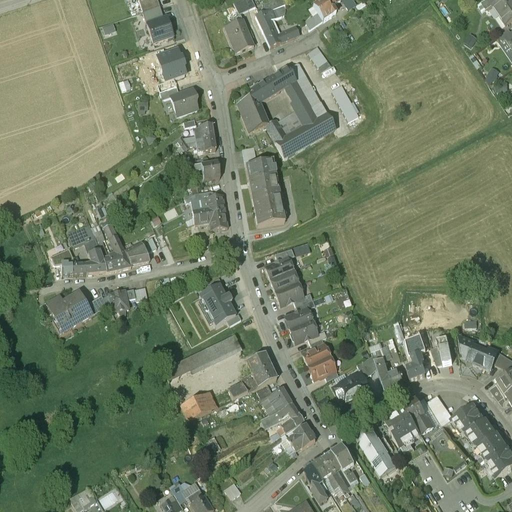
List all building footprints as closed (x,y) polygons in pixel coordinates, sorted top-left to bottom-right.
[(155,0),(141,0),(137,1),(142,15),(159,9),(155,0)] [(249,0),(243,0),(243,1),(248,12),(254,9),(249,0)] [(326,0),(325,1),(330,10),(339,4),(338,2),(340,0),(326,0)] [(345,0),(342,2),(348,12),(355,7),(350,0),(345,0)] [(494,5),(500,1),(499,0),(487,0),(480,5),(485,12),(494,6),(494,5)] [(502,17),(499,19),(505,27),(511,22),(511,0),(501,0),(500,1),(494,5),(494,6),(502,17)] [(248,12),(243,1),(233,6),(238,17),(248,12)] [(325,1),(312,9),(322,25),(330,20),(335,17),(330,10),(325,1)] [(146,27),(163,22),(159,9),(142,15),(146,27)] [(264,15),(268,24),(281,18),(277,10),(264,15)] [(262,35),(272,31),(268,24),(264,15),(255,19),(262,35)] [(309,33),(322,24),(317,17),(304,25),(309,33)] [(163,22),(146,27),(153,47),(172,40),(166,21),(163,22)] [(235,27),(223,31),(234,57),(253,50),(243,26),(236,29),(235,27)] [(270,50),(279,46),(277,41),(272,31),(262,35),(270,50)] [(505,41),(511,37),(508,32),(498,38),(502,44),(505,42),(505,41)] [(277,41),(279,46),(297,39),(295,33),(277,41)] [(307,56),(317,71),(318,70),(321,75),(330,69),(316,50),(307,56)] [(156,60),(164,85),(173,82),(185,78),(182,70),(183,69),(181,61),(179,62),(176,54),(156,60)] [(285,91),(294,86),(295,85),(287,72),(250,94),(253,99),(254,99),(257,108),(285,91)] [(173,82),(164,85),(156,87),(159,95),(176,90),(173,82)] [(294,86),(285,91),(293,105),(291,106),(304,130),(315,124),(294,86)] [(342,87),(331,92),(348,124),(359,118),(342,87)] [(176,90),(159,95),(162,103),(170,100),(178,97),(176,90)] [(178,97),(170,100),(177,120),(196,113),(194,106),(195,103),(192,93),(178,97)] [(265,129),(266,129),(257,108),(254,99),(253,99),(237,107),(249,136),(265,129)] [(138,115),(147,115),(147,104),(139,104),(138,115)] [(266,129),(265,129),(284,162),(287,160),(334,133),(326,118),(315,124),(304,130),(296,135),(284,141),(275,125),(273,124),(266,129)] [(211,128),(197,130),(198,133),(193,134),(195,144),(213,141),(211,128)] [(180,148),(185,145),(182,140),(177,143),(180,148)] [(213,141),(195,144),(196,148),(196,153),(201,153),(201,156),(215,154),(213,141)] [(196,148),(195,144),(185,145),(180,148),(183,153),(188,150),(188,149),(196,148)] [(241,152),(245,168),(256,166),(253,149),(241,152)] [(245,168),(248,184),(275,179),(273,170),(271,171),(269,164),(256,166),(245,168)] [(217,165),(200,168),(201,174),(202,184),(219,181),(217,165)] [(201,174),(200,168),(184,171),(185,180),(191,179),(191,175),(201,174)] [(248,184),(251,199),(278,194),(275,179),(248,184)] [(278,194),(251,199),(257,229),(284,224),(278,194)] [(209,195),(195,197),(190,200),(190,204),(205,202),(205,201),(210,201),(209,195)] [(205,201),(205,202),(207,212),(208,217),(225,215),(222,199),(210,201),(205,201)] [(208,217),(207,212),(204,213),(203,211),(192,213),(193,220),(208,217)] [(225,215),(208,217),(193,220),(194,228),(209,226),(211,234),(227,231),(225,215)] [(178,231),(182,241),(195,237),(191,227),(178,231)] [(114,257),(122,253),(116,239),(110,228),(105,231),(103,232),(108,243),(114,257)] [(101,262),(99,256),(96,246),(94,243),(94,241),(89,229),(78,233),(84,247),(83,247),(83,248),(90,267),(83,269),(86,278),(94,277),(106,276),(101,262)] [(83,247),(84,247),(78,233),(67,237),(73,252),(83,248),(83,247)] [(105,243),(103,237),(94,241),(94,243),(96,246),(99,256),(105,254),(101,244),(105,243)] [(151,242),(140,247),(145,257),(155,252),(151,242)] [(140,247),(124,256),(130,269),(149,265),(145,257),(140,247)] [(273,257),(276,265),(286,261),(286,262),(293,259),(290,252),(273,257)] [(75,270),(69,253),(50,261),(54,269),(61,268),(61,279),(86,278),(83,269),(75,270)] [(130,271),(122,253),(114,257),(110,258),(116,274),(130,271)] [(110,258),(101,262),(106,276),(116,274),(110,258)] [(264,270),(270,283),(291,274),(291,273),(292,270),(290,264),(287,262),(286,262),(286,261),(276,265),(273,266),(272,266),(271,266),(270,267),(269,268),(264,270)] [(291,274),(270,283),(274,296),(296,287),(296,286),(297,283),(295,276),(292,275),(291,274)] [(218,288),(221,286),(218,281),(207,287),(210,292),(218,288)] [(297,288),(296,287),(274,296),(280,309),(292,304),(302,300),(301,299),(303,295),(300,289),(297,288)] [(218,288),(210,292),(199,298),(215,329),(226,323),(235,318),(228,306),(231,304),(228,299),(225,300),(218,288)] [(145,290),(133,292),(136,303),(147,301),(145,290)] [(124,294),(126,303),(135,301),(133,293),(124,294)] [(124,294),(108,298),(109,301),(114,309),(117,314),(128,312),(126,303),(124,294)] [(301,299),(302,300),(292,304),(295,310),(311,303),(309,296),(301,299)] [(59,302),(46,309),(50,316),(62,336),(91,319),(85,309),(78,298),(62,307),(59,302)] [(102,301),(107,309),(108,312),(114,309),(109,301),(108,298),(102,301)] [(101,299),(85,309),(91,319),(107,309),(102,301),(101,299)] [(314,309),(311,303),(295,310),(297,315),(305,312),(306,312),(314,309)] [(39,309),(44,320),(50,316),(46,309),(45,306),(39,309)] [(311,317),(307,315),(306,312),(305,312),(297,315),(293,317),(293,316),(291,316),(290,317),(290,318),(284,320),(289,333),(311,325),(309,321),(311,317)] [(238,317),(235,318),(226,323),(229,328),(241,322),(238,317)] [(312,329),(311,325),(289,333),(295,347),(300,345),(301,345),(302,345),(303,344),(304,343),(307,342),(316,338),(316,337),(314,334),(316,330),(312,329)] [(399,329),(394,330),(400,346),(404,345),(399,329)] [(316,337),(316,338),(307,342),(309,348),(321,342),(326,340),(323,334),(316,337)] [(425,370),(436,366),(431,351),(426,337),(420,339),(424,353),(421,355),(425,370)] [(440,353),(443,367),(452,365),(449,351),(450,351),(447,339),(435,341),(437,350),(438,353),(440,353)] [(162,374),(167,385),(240,351),(235,340),(162,374)] [(462,359),(466,361),(472,348),(473,345),(460,340),(459,342),(460,346),(459,347),(460,353),(461,353),(462,359)] [(391,341),(385,344),(387,349),(392,360),(393,365),(394,367),(400,364),(391,341)] [(321,342),(309,348),(311,353),(323,348),(321,342)] [(414,342),(404,345),(409,362),(420,358),(414,342)] [(380,346),(368,350),(370,355),(373,354),(374,357),(380,355),(382,362),(383,364),(392,360),(387,349),(381,351),(380,346)] [(326,349),(323,348),(311,353),(302,357),(301,358),(304,363),(304,364),(305,364),(308,370),(327,361),(325,355),(326,355),(327,352),(326,349)] [(472,348),(466,361),(465,363),(490,373),(492,367),(497,355),(487,351),(486,354),(472,348)] [(436,366),(436,369),(443,367),(440,353),(438,353),(437,350),(431,351),(436,366)] [(379,381),(384,394),(392,391),(388,378),(380,355),(374,357),(373,354),(370,355),(374,365),(379,381)] [(511,364),(497,355),(492,367),(502,371),(511,364)] [(250,373),(267,365),(264,357),(246,365),(250,373)] [(420,358),(409,362),(411,370),(420,366),(424,365),(421,357),(420,358)] [(331,368),(327,361),(308,370),(311,377),(310,377),(310,378),(312,383),(314,383),(323,379),(335,374),(336,372),(334,369),(332,368),(331,368)] [(276,382),(267,365),(250,373),(258,390),(276,382)] [(360,376),(364,382),(371,378),(363,365),(355,369),(359,376),(360,376)] [(411,370),(406,372),(409,384),(425,378),(420,366),(411,370)] [(511,372),(497,383),(505,397),(511,392),(511,372)] [(337,379),(335,374),(323,379),(326,385),(337,379)] [(388,378),(392,391),(403,386),(398,374),(388,378)] [(359,376),(333,391),(342,409),(370,393),(364,382),(360,376),(359,376)] [(225,395),(230,405),(248,396),(243,386),(225,395)] [(275,415),(276,414),(291,405),(282,391),(274,396),(278,403),(268,409),(270,412),(272,410),(275,415)] [(450,422),(453,421),(437,397),(426,404),(437,424),(439,426),(441,428),(442,428),(450,422)] [(201,398),(178,410),(187,426),(211,415),(201,398)] [(433,429),(439,426),(437,424),(426,404),(424,400),(417,404),(423,416),(425,415),(433,429)] [(420,437),(433,429),(425,415),(423,416),(417,404),(415,401),(403,409),(404,410),(420,437)] [(291,405),(276,414),(281,421),(294,411),(291,405)] [(462,437),(484,422),(484,421),(483,422),(480,418),(480,417),(478,413),(476,413),(472,407),(466,412),(465,411),(456,417),(457,418),(453,421),(450,422),(455,429),(457,428),(462,436),(461,436),(462,437)] [(420,437),(404,410),(382,423),(389,435),(393,433),(395,436),(391,438),(399,450),(420,437)] [(284,436),(303,423),(298,416),(290,422),(291,422),(280,430),(284,436)] [(268,420),(271,427),(278,424),(275,417),(268,420)] [(473,451),(496,435),(495,435),(494,436),(487,426),(486,426),(484,423),(485,422),(484,422),(462,437),(462,438),(465,436),(474,449),(472,450),(473,451)] [(293,439),(296,444),(310,435),(305,427),(291,436),(293,439)] [(280,439),(284,436),(280,430),(280,429),(275,432),(280,439)] [(385,456),(378,444),(370,431),(355,441),(370,466),(385,456)] [(301,452),(315,442),(310,435),(296,444),(299,449),(301,452)] [(484,465),(506,450),(506,449),(504,450),(502,447),(503,446),(496,435),(473,451),(473,452),(476,450),(485,463),(484,464),(484,465)] [(290,447),(296,444),(293,439),(287,443),(290,447)] [(383,440),(378,444),(385,456),(386,457),(387,457),(392,454),(383,440)] [(299,449),(296,444),(290,447),(293,453),(299,449)] [(341,449),(331,455),(341,470),(341,471),(343,474),(353,467),(341,449)] [(506,450),(484,465),(485,465),(487,464),(492,472),(490,473),(495,480),(502,476),(511,470),(510,470),(511,468),(511,455),(511,454),(510,454),(506,450)] [(331,455),(322,462),(331,477),(335,474),(341,471),(341,470),(331,455)] [(386,457),(385,456),(370,466),(380,481),(395,471),(389,462),(390,461),(387,457),(386,457)] [(322,462),(312,468),(322,484),(327,480),(331,477),(322,462)] [(464,463),(453,472),(456,475),(467,467),(464,463)] [(322,484),(312,468),(308,471),(310,473),(303,477),(313,492),(323,485),(322,484)] [(340,479),(335,474),(331,477),(339,489),(341,488),(342,490),(345,488),(340,479)] [(358,485),(352,475),(346,479),(351,487),(354,485),(356,487),(358,485)] [(339,489),(331,477),(327,480),(330,486),(335,494),(338,493),(336,491),(339,489)] [(233,486),(228,489),(235,500),(240,496),(233,486)] [(70,499),(76,511),(81,511),(96,504),(88,489),(70,499)] [(177,503),(180,508),(186,504),(176,489),(170,493),(177,503)] [(235,500),(228,489),(223,493),(230,503),(235,500)] [(197,496),(188,502),(191,507),(189,509),(190,511),(211,511),(202,499),(200,501),(197,496)] [(163,511),(182,511),(180,508),(177,503),(171,507),(169,503),(161,508),(163,511)]
